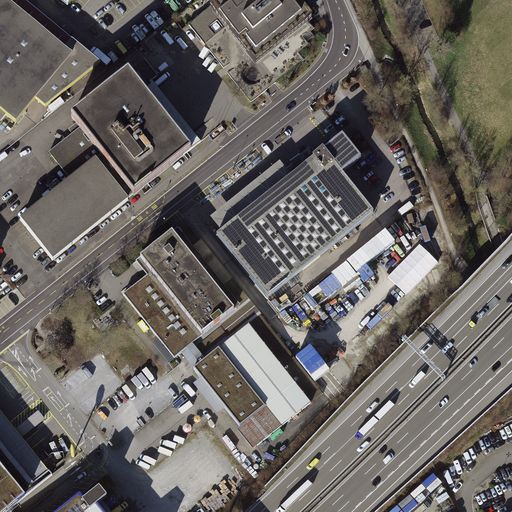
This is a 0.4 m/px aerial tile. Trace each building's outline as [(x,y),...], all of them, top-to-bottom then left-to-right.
[(4,0),(0,0),(0,110),(6,115),(16,123),(35,100),(45,108),(100,64),(71,40),(64,48),(4,0)] [(306,17),(293,0),(221,0),(206,12),(244,63),(306,17)] [(70,180),(20,220),(53,260),(128,200),(201,142),(152,81),(157,77),(144,60),(72,118),(80,128),(49,153),(70,180)] [(362,154),(343,131),(324,145),(324,144),(313,153),(314,154),(217,231),(269,295),(375,210),(342,170),(362,154)] [(455,267),(434,204),(419,209),(440,272),(455,267)] [(146,278),(121,297),(172,361),(184,352),(198,370),(188,378),(250,457),(258,450),(263,456),(330,404),(202,241),(191,250),(177,232),(135,265),(146,278)] [(347,291),(362,278),(348,261),(310,292),(320,305),(342,286),(347,291)] [(406,319),(428,298),(415,284),(393,305),(406,319)] [(62,324),(43,338),(54,353),(74,339),(62,324)] [(332,400),(347,388),(343,382),(355,373),(343,358),(334,365),(320,349),(302,364),(332,400)] [(0,468),(21,495),(48,471),(0,410),(0,468)] [(0,468),(0,511),(10,511),(26,500),(21,495),(0,468)] [(64,511),(94,511),(82,498),(64,511)]
